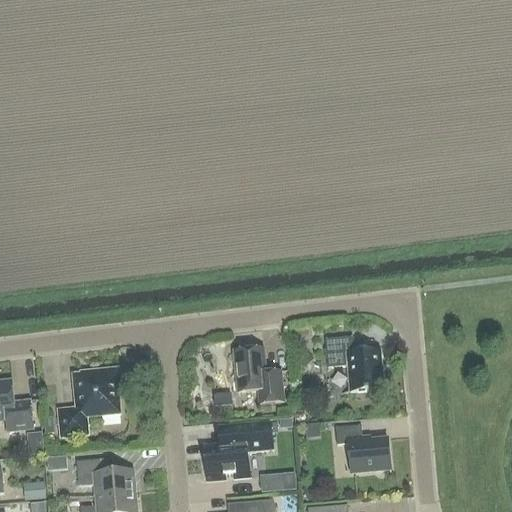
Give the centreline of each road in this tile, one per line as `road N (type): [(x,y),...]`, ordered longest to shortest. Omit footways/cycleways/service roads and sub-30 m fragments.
road 1 (residential): [(159,335),(406,302),(428,511)]
road 2 (residential): [(176,511),(159,335)]
road 3 (residential): [(0,353),(159,335)]
